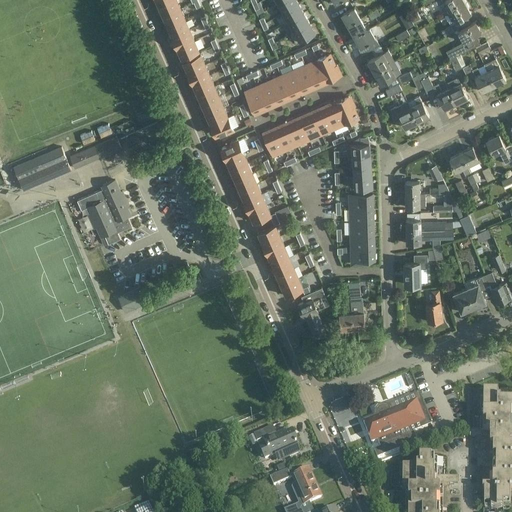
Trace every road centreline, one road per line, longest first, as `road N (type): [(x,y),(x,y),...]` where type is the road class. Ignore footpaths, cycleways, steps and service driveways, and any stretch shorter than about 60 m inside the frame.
road 1 (tertiary): [(312,399),(136,0)]
road 2 (unknown): [(145,172),(172,252),(195,257),(199,243),(173,171),(163,162),(150,165)]
road 3 (residential): [(391,366),(385,167)]
road 4 (residential): [(385,167),(358,81),(312,0)]
road 5 (residential): [(385,167),(511,106)]
road 6 (residential): [(391,366),(511,318)]
road 7 (tertiary): [(361,511),(312,399)]
